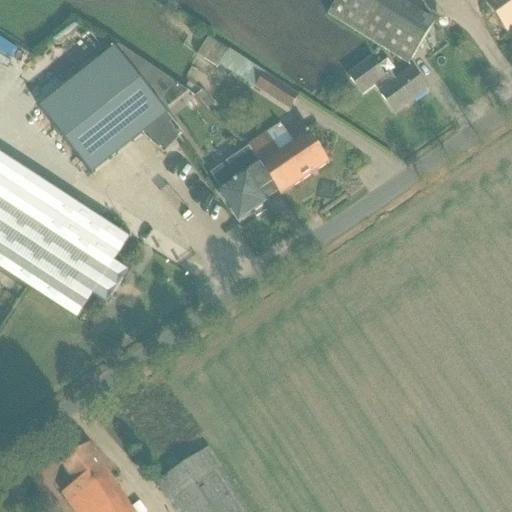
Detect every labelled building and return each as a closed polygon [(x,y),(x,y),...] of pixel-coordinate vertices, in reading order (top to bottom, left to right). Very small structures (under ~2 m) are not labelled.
[(337,0),(328,16),(381,49),(392,32),(419,48),(434,24),(395,0),(337,0)] [(511,0),(487,0),(488,1),(484,4),(506,34),(511,29),(511,0)] [(392,32),(381,49),(408,66),(419,48),(392,32)] [(217,69),(219,66),(289,111),(299,96),(209,38),(197,56),(217,69)] [(114,49),(38,109),(91,176),(148,131),(163,150),(182,135),(145,88),(139,81),(114,49)] [(373,87),(394,115),(427,90),(412,69),(395,82),(389,75),(384,78),(371,60),(347,78),(361,97),(373,87)] [(280,197),(328,164),(301,123),(285,134),(279,126),(249,147),(249,148),(265,173),(264,173),(271,183),(280,197)] [(225,165),(210,175),(221,192),(218,194),(238,225),(253,215),(256,219),(267,211),(264,207),(267,205),(258,192),(271,183),(264,173),(265,173),(249,148),(225,164),(225,165)] [(130,240),(0,155),(0,272),(76,322),(92,298),(105,306),(127,273),(114,264),(130,240)] [(134,511),(100,462),(89,446),(61,465),(75,486),(62,494),(73,511),(134,511)] [(156,485),(168,502),(174,511),(249,511),(208,450),(156,485)]
